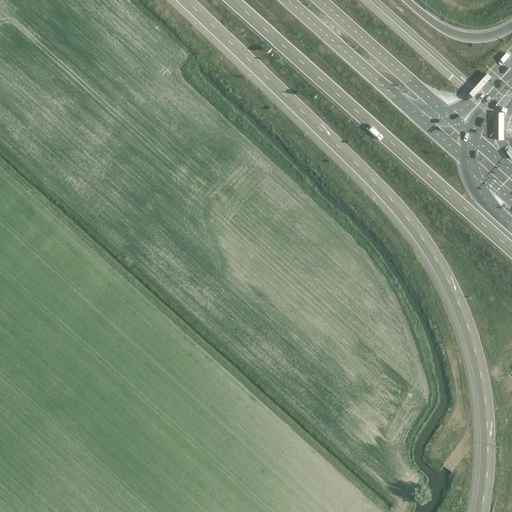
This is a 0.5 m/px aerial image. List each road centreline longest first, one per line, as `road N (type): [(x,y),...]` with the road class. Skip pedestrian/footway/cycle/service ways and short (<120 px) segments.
road 1 (motorway): [(184,0),(378,185),(444,272),(479,357),(489,448),(482,511)]
road 2 (trunk): [(230,0),(511,250)]
road 3 (trunk): [(459,124),(319,0)]
road 4 (trunk): [(411,111),(286,0)]
road 5 (motorway): [(511,26),(465,37),(405,0)]
